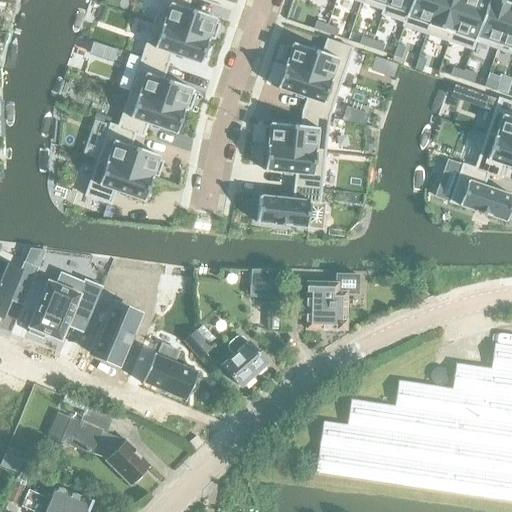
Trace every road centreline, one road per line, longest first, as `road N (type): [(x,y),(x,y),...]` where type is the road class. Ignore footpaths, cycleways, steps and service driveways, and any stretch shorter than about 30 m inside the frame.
road 1 (unclassified): [(224,455),(294,393),(369,344),(430,315),(511,296)]
road 2 (residential): [(224,455),(185,419),(0,349)]
road 3 (residential): [(204,204),(263,0)]
